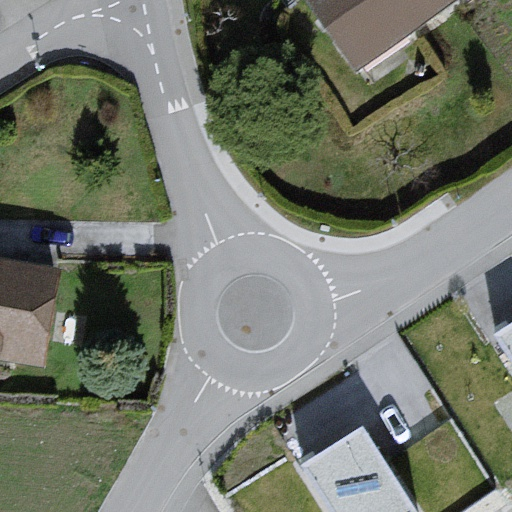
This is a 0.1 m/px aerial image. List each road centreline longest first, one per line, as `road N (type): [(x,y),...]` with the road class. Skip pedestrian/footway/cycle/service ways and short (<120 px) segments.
road 1 (residential): [(139,4),(168,121),(231,261)]
road 2 (residential): [(313,299),(381,282),(511,203)]
road 3 (residential): [(135,511),(222,358)]
road 4 (residential): [(139,4),(61,21),(0,62)]
road 5 (residential): [(222,358),(245,369),(283,364),(309,337),(313,299)]
